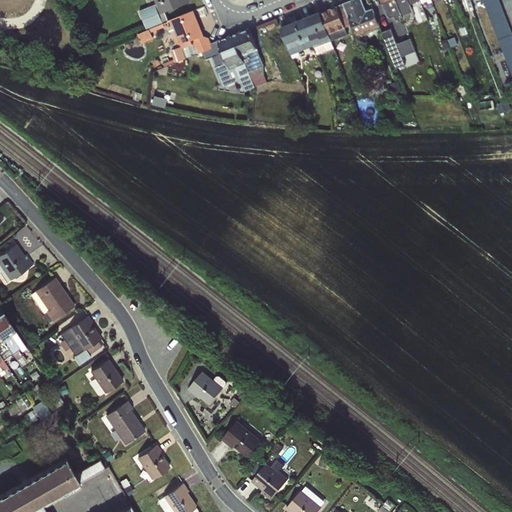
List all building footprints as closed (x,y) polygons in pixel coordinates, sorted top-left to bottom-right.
[(156,0),(161,12),(193,1),(192,0),(156,0)] [(350,0),(342,3),(351,26),(355,36),(379,27),(372,9),(366,10),(361,0),(350,0)] [(379,0),(387,18),(403,16),(395,0),(379,0)] [(408,0),(395,0),(403,16),(413,13),(410,5),(408,0)] [(484,0),(511,73),(511,26),(502,0),(484,0)] [(147,27),(164,22),(158,3),(140,8),(147,27)] [(320,12),(329,34),(351,26),(342,3),(320,12)] [(175,62),(203,52),(211,44),(209,38),(204,34),(193,10),(169,20),(167,23),(179,49),(171,52),(175,62)] [(329,34),(320,12),(302,19),(310,48),(313,46),(316,55),(334,48),(329,34)] [(310,48),(302,19),(279,28),(290,56),(310,48)] [(396,68),(420,61),(412,37),(400,41),(395,26),(383,30),(396,68)] [(151,28),(140,33),(143,41),(154,37),(151,28)] [(248,28),(236,33),(253,85),(255,87),(266,83),(264,65),(264,64),(248,28)] [(248,87),(253,85),(236,33),(211,44),(203,52),(206,59),(214,58),(212,59),(217,67),(215,68),(221,83),(226,81),(227,85),(229,86),(236,84),(245,83),(248,87)] [(24,255),(16,243),(0,254),(0,278),(4,284),(33,263),(27,254),(24,255)] [(75,305),(55,276),(31,294),(44,312),(46,311),(53,320),(75,305)] [(0,313),(0,334),(9,348),(15,358),(23,353),(22,350),(26,346),(3,312),(0,313)] [(70,348),(75,354),(100,337),(86,316),(60,333),(64,339),(59,342),(65,351),(70,348)] [(0,353),(8,349),(9,348),(0,334),(0,353)] [(123,380),(109,359),(90,371),(105,393),(123,380)] [(203,371),(188,389),(199,399),(201,397),(209,405),(224,388),(203,371)] [(132,408),(127,400),(105,415),(125,444),(145,430),(131,409),(132,408)] [(237,420),(222,439),(231,448),(234,446),(247,456),(261,440),(237,420)] [(162,451),(157,443),(137,457),(152,479),(170,466),(160,452),(162,451)] [(135,511),(132,506),(120,511),(44,511),(47,511),(44,504),(79,484),(80,489),(110,470),(106,464),(99,467),(98,462),(75,473),(66,458),(0,494),(0,511),(135,511)] [(270,501),(288,479),(279,471),(277,473),(266,463),(251,482),(262,491),(260,493),(270,501)] [(189,490),(183,482),(164,496),(174,511),(187,511),(197,506),(187,491),(189,490)] [(301,490),(285,509),(287,511),(317,511),(321,508),(301,490)]
